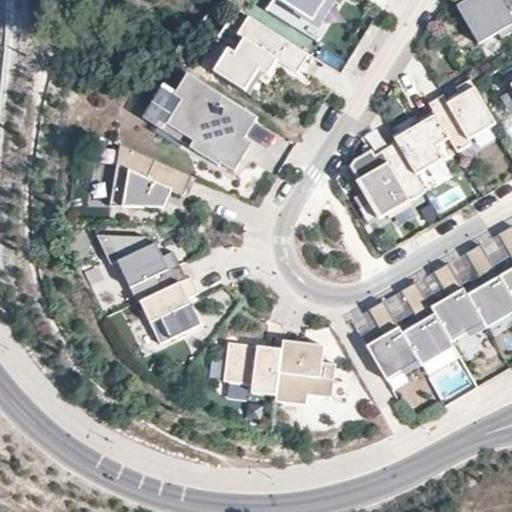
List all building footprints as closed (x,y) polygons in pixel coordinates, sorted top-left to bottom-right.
[(279,0),(304,16),(301,21),(315,29),(333,0),(279,0)] [(511,32),(511,15),(510,13),(511,11),(511,0),(486,0),(483,2),(481,0),(471,0),(459,8),(480,44),(499,32),(502,38),(511,32)] [(297,73),(308,55),(249,18),(240,33),(246,37),(236,53),(230,49),(216,71),(246,90),(259,68),(268,74),(276,60),(297,73)] [(250,93),(264,71),(259,68),(246,90),(250,93)] [(161,89),(143,118),(190,147),(194,141),(169,125),(197,80),(190,75),(176,98),(161,89)] [(443,94),(428,102),(433,110),(449,137),(457,151),(471,142),(469,138),(495,123),(470,79),(456,87),(461,95),(448,102),(443,94)] [(197,80),(169,125),(194,141),(190,147),(220,166),(221,163),(235,172),(245,155),(233,147),(239,136),(244,140),(258,118),(197,80)] [(449,137),(433,110),(418,119),(420,123),(394,138),(395,139),(396,141),(400,147),(415,174),(444,158),(436,145),(449,137)] [(239,136),(233,147),(245,155),(252,144),(244,140),(239,136)] [(395,139),(373,151),(377,160),(384,156),(381,149),(396,141),(395,139)] [(354,158),(350,165),(371,201),(380,217),(387,213),(410,200),(425,191),(415,174),(400,147),(396,141),(381,149),(384,156),(377,160),(373,151),(371,149),(354,158)] [(121,144),(106,204),(154,205),(162,186),(166,188),(183,195),(191,176),(121,144)] [(191,176),(183,195),(188,197),(196,178),(191,176)] [(162,186),(154,205),(160,205),(166,188),(162,186)] [(410,200),(387,213),(390,217),(412,205),(410,200)] [(371,201),(368,202),(378,218),(380,217),(371,201)] [(511,270),(500,278),(511,297),(511,226),(499,234),(511,257),(511,270)] [(142,300),(187,279),(180,264),(177,265),(171,252),(162,257),(156,243),(119,261),(139,302),(142,300)] [(485,286),(468,297),(483,323),(511,306),(511,297),(500,278),(499,276),(481,245),(466,253),(484,285),(485,286)] [(177,265),(180,264),(174,251),(171,252),(177,265)] [(449,264),(434,272),(449,297),(453,305),(436,316),(451,342),(466,333),(483,323),(468,297),(467,295),(449,264)] [(500,278),(511,270),(511,268),(499,276),(500,278)] [(199,291),(192,276),(187,279),(142,300),(149,315),(135,321),(148,348),(202,322),(190,296),(199,291)] [(431,308),(416,282),(401,291),(420,323),(421,324),(403,335),(419,361),(436,351),(439,356),(454,347),(451,342),(436,316),(431,308)] [(468,297),(485,286),(484,285),(467,295),(468,297)] [(436,316),(453,305),(449,297),(431,308),(436,316)] [(402,333),(384,301),(369,310),(384,336),(389,343),(371,354),(386,380),(419,361),(403,335),(402,333)] [(511,313),(511,306),(483,323),(486,328),(511,313)] [(420,323),(402,333),(403,335),(421,324),(420,323)] [(469,338),(486,328),(483,323),(466,333),(469,338)] [(384,336),(366,346),(371,354),(389,343),(384,336)] [(282,349),(281,353),(302,355),(303,344),(282,342),(282,349)] [(233,344),(228,381),(252,384),(277,387),(280,358),(262,356),(263,347),(233,344)] [(302,355),(281,353),(280,358),(277,387),(276,396),(275,402),(305,405),(306,396),(331,399),(335,366),(321,364),(323,347),(303,344),(302,355)] [(282,349),(263,347),(262,356),(280,358),(281,353),(282,349)] [(419,361),(422,366),(439,356),(436,351),(419,361)] [(277,387),(252,384),(251,393),(276,396),(277,387)]
